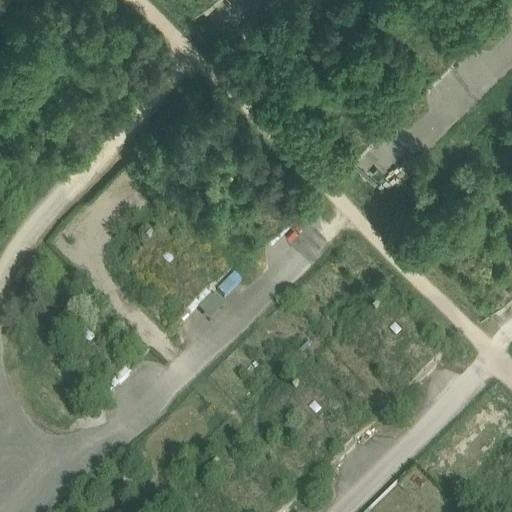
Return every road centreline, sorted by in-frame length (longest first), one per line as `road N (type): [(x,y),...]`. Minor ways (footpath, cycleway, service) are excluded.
road 1 (unclassified): [(0,282),(32,217),(196,53),(350,209)]
road 2 (unclassified): [(0,489),(90,458),(350,209)]
road 3 (unclassified): [(333,511),(489,357)]
road 4 (unclassified): [(511,29),(361,172)]
road 5 (unclassified): [(350,209),(489,357)]
